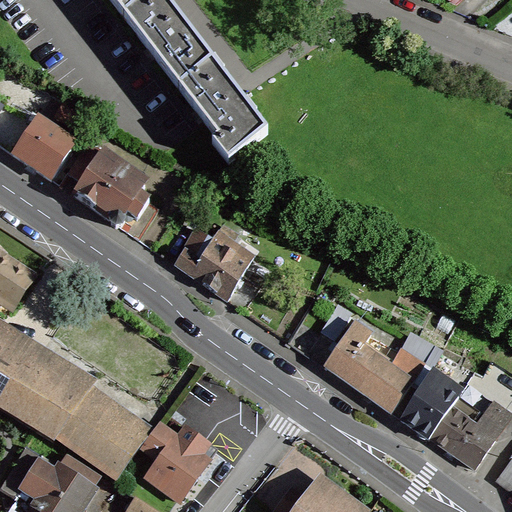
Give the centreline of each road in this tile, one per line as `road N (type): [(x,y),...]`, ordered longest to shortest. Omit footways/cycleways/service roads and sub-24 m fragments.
road 1 (secondary): [(299,402),(0,182)]
road 2 (secondary): [(461,511),(299,402)]
road 3 (residential): [(511,62),(365,0)]
road 4 (residential): [(299,402),(213,511)]
